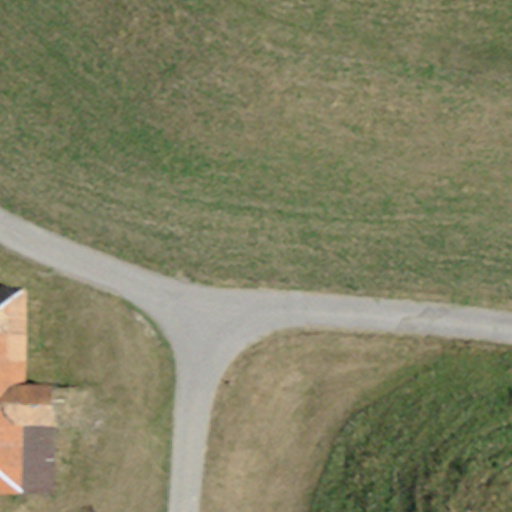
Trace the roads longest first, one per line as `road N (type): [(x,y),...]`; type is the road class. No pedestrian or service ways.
road 1 (track): [(511,328),(165,294),(0,226)]
road 2 (track): [(207,302),(181,511)]
